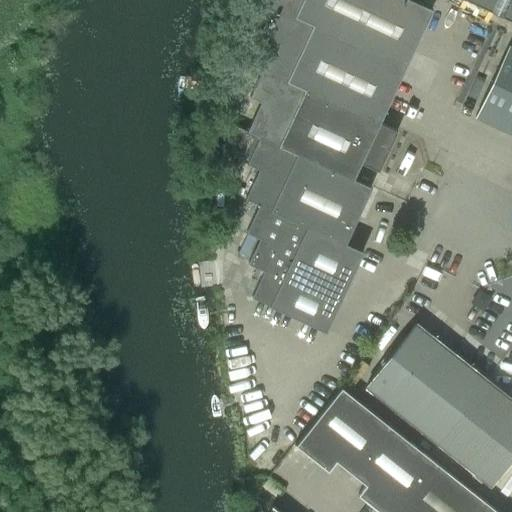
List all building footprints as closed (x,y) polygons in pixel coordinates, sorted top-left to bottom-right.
[(272,3),(404,65),(431,7),(415,0),(268,0),(268,2),(272,4),(272,3)] [(511,0),(472,0),(511,18),(511,0)] [(262,67),(378,121),(404,65),(272,3),(272,4),(259,32),(266,35),(253,64),(262,68),(262,67)] [(474,116),(511,133),(511,45),(508,43),(474,116)] [(360,161),(378,170),(396,130),(378,121),(262,67),(262,68),(249,95),(260,100),(247,129),(259,135),(259,134),(352,177),(360,161)] [(371,185),(352,177),(259,134),(259,135),(246,162),(258,168),(245,197),(259,203),(259,202),(344,242),(345,241),(371,185)] [(363,250),(345,241),(344,242),(259,202),(259,203),(246,230),(259,237),(248,262),(263,269),(251,296),(325,330),(363,250)] [(438,440),(486,379),(415,323),(366,385),(438,440)] [(511,399),(486,379),(438,440),(492,481),(511,456),(511,399)] [(335,460),(350,472),(388,424),(341,386),(295,444),(328,470),(335,460)] [(380,511),(394,511),(435,461),(388,424),(350,472),(365,483),(357,494),(380,511)] [(471,511),(482,498),(435,461),(394,511),(471,511)] [(500,511),(482,498),(471,511),(500,511)]
